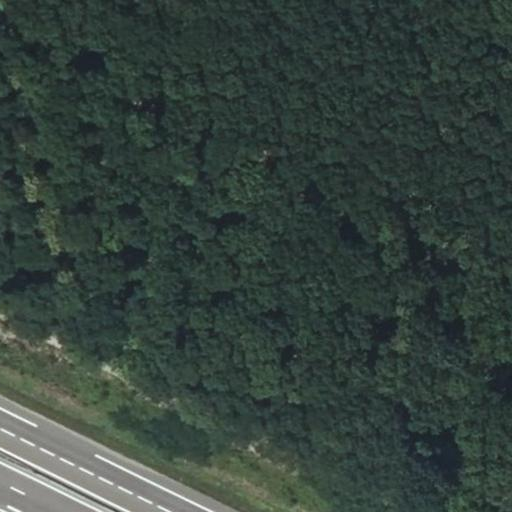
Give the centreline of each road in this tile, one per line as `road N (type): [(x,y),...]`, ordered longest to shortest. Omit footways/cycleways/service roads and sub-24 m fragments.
road 1 (track): [(0,316),(430,511)]
road 2 (track): [(0,43),(41,336)]
road 3 (trunk): [(175,511),(0,426)]
